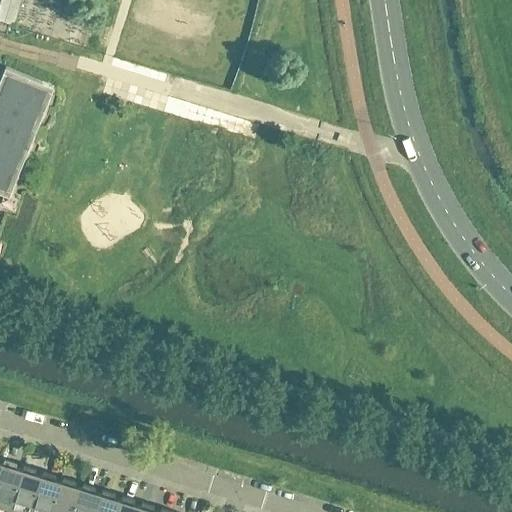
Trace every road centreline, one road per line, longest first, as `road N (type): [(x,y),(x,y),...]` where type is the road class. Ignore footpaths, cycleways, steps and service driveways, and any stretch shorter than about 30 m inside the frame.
road 1 (secondary): [(511,302),(454,229),(417,158),(392,77),(382,0)]
road 2 (residential): [(235,491),(0,420)]
